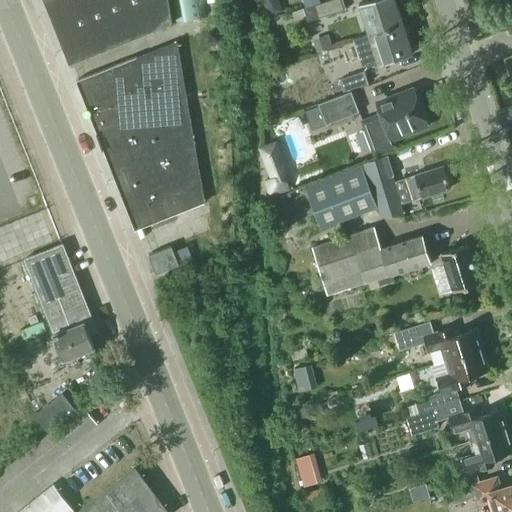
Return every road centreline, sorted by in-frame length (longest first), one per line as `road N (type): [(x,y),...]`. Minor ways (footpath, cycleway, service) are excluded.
road 1 (tertiary): [(207,511),(8,0)]
road 2 (residential): [(511,217),(444,0)]
